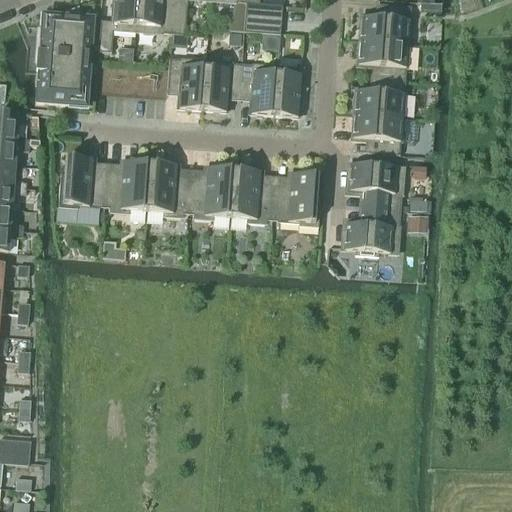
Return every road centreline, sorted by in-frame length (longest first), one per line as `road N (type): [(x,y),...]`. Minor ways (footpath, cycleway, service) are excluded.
road 1 (residential): [(322,148),(88,135)]
road 2 (residential): [(334,0),(322,148)]
